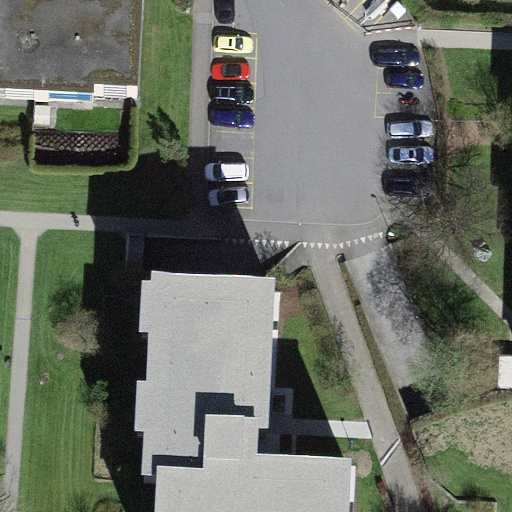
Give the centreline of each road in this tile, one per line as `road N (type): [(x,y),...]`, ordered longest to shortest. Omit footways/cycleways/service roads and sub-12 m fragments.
road 1 (track): [(326,207),(315,258),(400,511)]
road 2 (residential): [(258,0),(326,207)]
